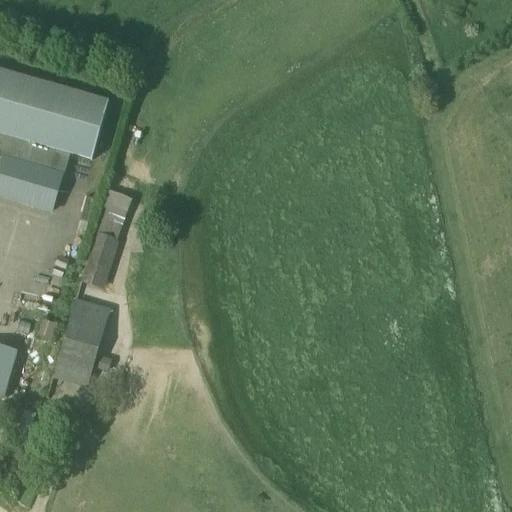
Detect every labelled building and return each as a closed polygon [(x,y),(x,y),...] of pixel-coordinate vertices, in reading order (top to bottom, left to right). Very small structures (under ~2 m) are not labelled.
[(92,162),(109,102),(0,70),(0,142),(3,157),(0,168),(0,197),(52,213),(69,155),(92,162)] [(104,291),(108,279),(120,243),(118,242),(126,216),(107,209),(98,234),(81,283),(104,291)] [(86,386),(107,313),(75,303),(54,377),(86,386)] [(51,344),(57,325),(42,321),(36,339),(51,344)] [(0,347),(0,399),(5,401),(18,353),(0,347)] [(108,373),(112,362),(100,358),(96,369),(108,373)] [(36,415),(24,411),(16,442),(27,445),(36,415)]
